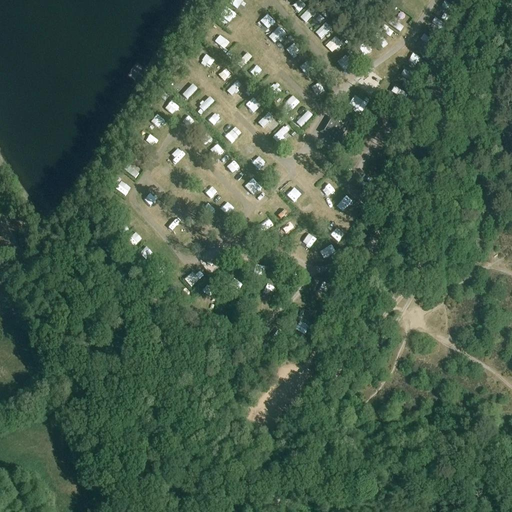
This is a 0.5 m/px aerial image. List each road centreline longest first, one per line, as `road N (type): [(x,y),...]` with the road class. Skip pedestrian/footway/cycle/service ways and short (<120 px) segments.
road 1 (track): [(0,217),(74,370),(113,511)]
road 2 (track): [(391,309),(423,253),(434,95)]
road 3 (track): [(266,511),(288,441),(377,323)]
